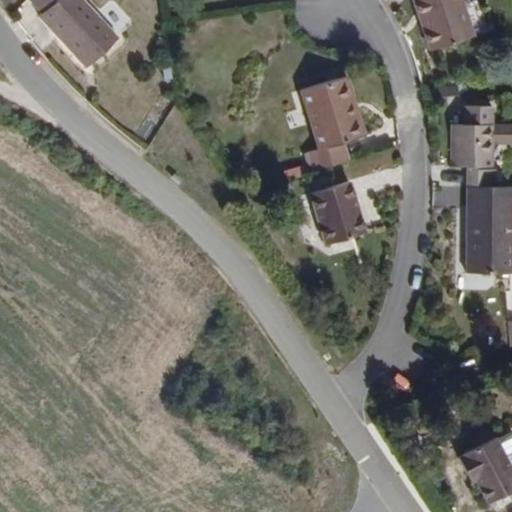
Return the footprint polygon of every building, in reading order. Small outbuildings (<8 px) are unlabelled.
[(117,38),(90,6),(84,0),(34,0),(44,11),(41,14),(85,65),(117,38)] [(476,39),(464,0),(413,0),(428,52),(476,39)] [(364,137),(353,101),(356,100),(347,75),(301,89),(320,149),(313,151),(318,168),(348,158),(343,144),(364,137)] [(464,165),(465,186),(466,186),(496,185),(495,142),(495,123),(495,106),(462,106),(462,124),(451,124),(452,166),(464,165)] [(511,123),(495,123),(495,142),(511,142),(511,123)] [(362,169),(321,183),(338,234),(379,221),(362,169)] [(511,187),(492,188),(466,187),(465,273),(511,273),(511,244),(511,187)] [(493,506),(511,494),(511,458),(501,441),(466,462),(493,506)]
